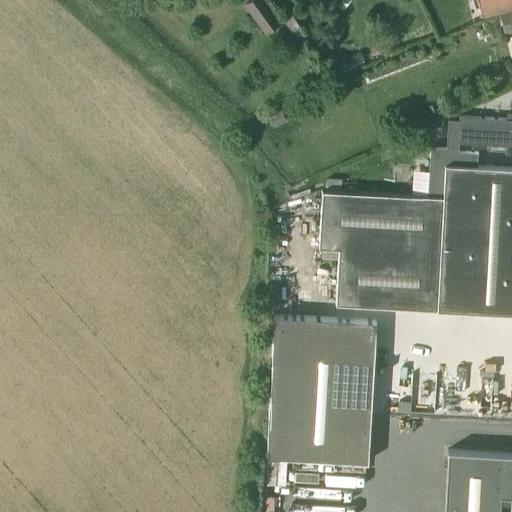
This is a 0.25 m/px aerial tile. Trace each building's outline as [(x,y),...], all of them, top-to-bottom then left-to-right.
[(260,25),(276,13),(265,0),(246,0),(244,2),(260,25)] [(511,0),(479,0),(482,11),(511,3),(511,0)] [(296,36),(311,25),(299,9),(284,19),(296,36)] [(282,108),(268,114),(274,127),(287,121),(282,108)] [(511,117),(460,115),(460,118),(459,142),(511,144),(511,117)] [(459,145),(459,142),(460,118),(451,118),(448,117),(447,127),(446,144),(458,145),(459,145)] [(445,162),(478,164),(479,151),(458,150),(458,145),(446,144),(431,143),(428,194),(427,200),(443,200),(445,162)] [(511,166),(478,164),(445,162),(443,200),(427,200),(428,194),(322,189),(319,245),(322,246),(321,256),(338,257),(336,301),(511,311),(511,166)] [(327,177),(326,189),(341,190),(342,178),(338,178),(327,177)] [(269,454),(369,460),(378,319),(277,313),(269,454)] [(436,415),(436,399),(386,397),(386,413),(436,415)] [(511,511),(511,452),(448,449),(444,511),(511,511)]
